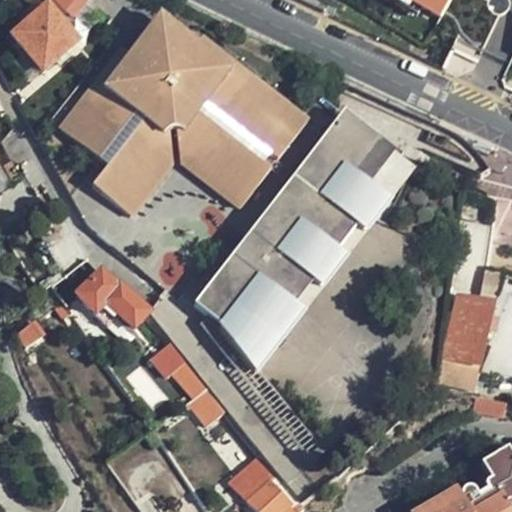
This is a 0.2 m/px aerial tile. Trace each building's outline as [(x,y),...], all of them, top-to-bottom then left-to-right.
[(51,0),(71,18),(87,0),(18,0),(15,3),(25,14),(42,0),(51,0)] [(424,13),(399,0),(382,0),(420,22),(424,13)] [(399,0),(424,13),(443,24),(456,0),(399,0)] [(511,0),(458,0),(456,9),(457,21),(460,30),(469,43),(484,53),(499,56),(509,56),(511,54),(511,0)] [(76,45),(47,9),(37,18),(33,15),(27,20),(30,24),(13,38),(42,73),(76,45)] [(175,74),(194,50),(157,21),(128,58),(153,76),(175,74)] [(179,161),(235,205),(264,167),(259,162),(265,155),(270,159),(297,122),(198,44),(194,50),(175,74),(153,76),(128,58),(120,53),(57,134),(101,169),(85,190),(124,221),(166,168),(159,133),(174,131),(179,161)] [(376,153),(328,116),(241,229),(249,235),(231,259),(222,253),(185,303),(210,323),(207,327),(243,366),(290,305),(260,282),(279,257),(288,265),(301,249),(306,254),(328,239),(351,210),(339,200),(376,153)] [(395,167),(376,153),(339,200),(351,210),(328,239),(306,254),(301,249),(288,265),(279,257),(260,282),(290,305),(395,167)] [(148,319),(146,316),(139,309),(119,291),(116,292),(99,277),(93,284),(88,281),(72,298),(96,320),(105,310),(133,335),(148,319)] [(496,301),(460,292),(444,358),(480,367),(496,301)] [(170,379),(191,405),(196,401),(202,397),(207,393),(171,349),(154,362),(151,364),(165,382),(170,379)] [(505,417),(508,405),(480,398),(477,410),(505,417)] [(216,421),(225,415),(217,406),(209,411),(216,421)] [(508,511),(506,507),(511,503),(511,462),(503,445),(474,464),(477,468),(484,479),(467,490),(463,485),(458,483),(453,482),(449,484),(447,487),(445,492),(443,488),(405,511),(508,511)] [(286,511),(295,504),(274,479),(244,507),(249,511),(286,511)]
